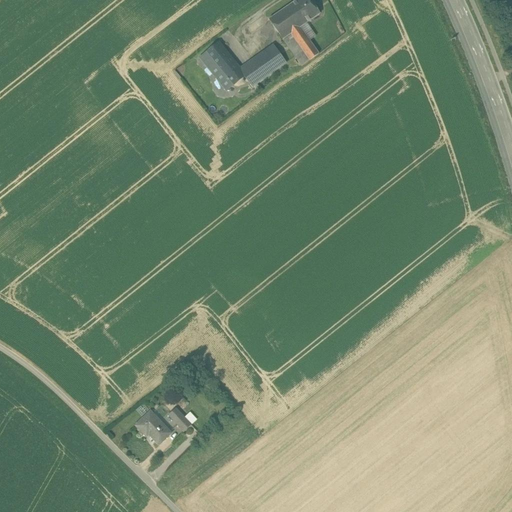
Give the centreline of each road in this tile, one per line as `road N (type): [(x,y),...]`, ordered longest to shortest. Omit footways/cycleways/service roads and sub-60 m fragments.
road 1 (unclassified): [(0,347),(23,359),(177,511)]
road 2 (secondary): [(511,155),(452,0)]
